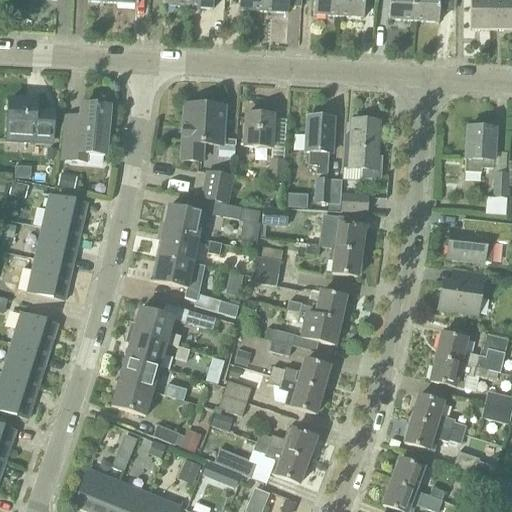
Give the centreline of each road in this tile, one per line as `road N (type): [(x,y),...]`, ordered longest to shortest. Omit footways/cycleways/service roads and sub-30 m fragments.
road 1 (residential): [(36,511),(107,282),(146,64)]
road 2 (residential): [(339,511),(401,302),(422,78)]
road 3 (residential): [(422,78),(146,64)]
road 4 (residential): [(146,64),(0,55)]
